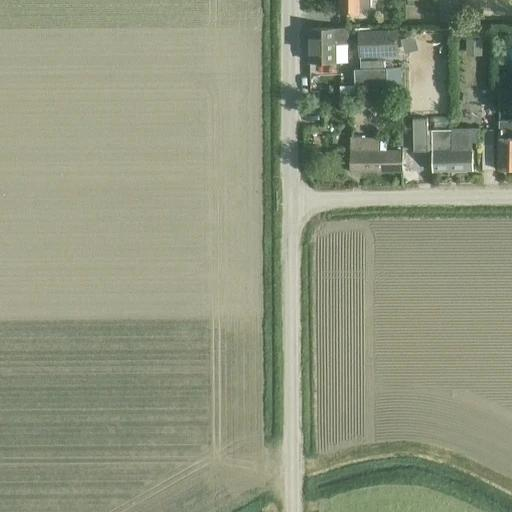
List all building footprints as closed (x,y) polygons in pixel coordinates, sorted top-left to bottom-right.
[(339,0),(340,13),(360,13),(360,7),(370,7),(369,0),(339,0)] [(441,3),(441,21),(460,20),(459,3),(441,3)] [(346,62),(345,42),(345,29),(310,29),(311,62),(335,62),(346,62)] [(395,32),(358,32),(358,57),(395,57),(395,32)] [(481,52),(481,39),(467,39),(467,52),(481,52)] [(441,59),(416,59),(417,80),(430,80),(430,86),(441,86),(441,59)] [(355,86),(387,85),(387,69),(355,70),(355,86)] [(427,118),(413,119),(414,152),(428,151),(427,118)] [(511,120),(499,121),(499,169),(511,168),(511,120)] [(433,150),(432,150),(433,171),(474,170),(473,149),(472,149),(472,142),(478,142),(478,130),(450,131),(433,132),(433,150)] [(483,170),(494,170),(495,130),(483,130),(483,170)] [(388,139),(350,139),(350,172),(403,172),(403,150),(388,150),(388,139)]
